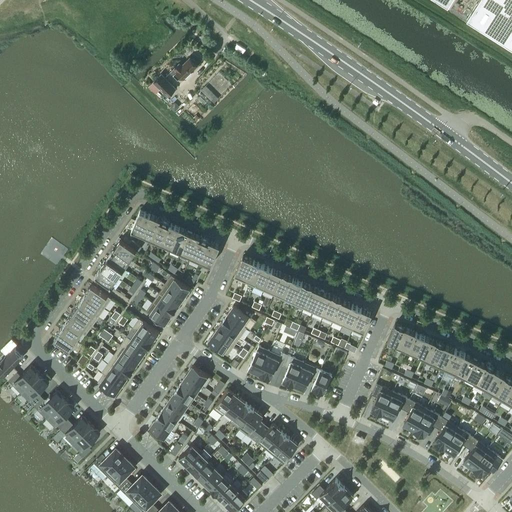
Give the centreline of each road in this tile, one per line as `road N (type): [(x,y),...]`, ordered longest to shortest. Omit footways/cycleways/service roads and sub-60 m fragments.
road 1 (residential): [(236,237),(135,193),(32,340)]
road 2 (primary): [(445,134),(249,0)]
road 3 (residential): [(388,303),(236,237)]
road 4 (residential): [(343,416),(484,500)]
road 5 (residential): [(511,358),(388,303)]
road 6 (residential): [(204,511),(115,425)]
road 7 (residential): [(343,416),(388,303)]
